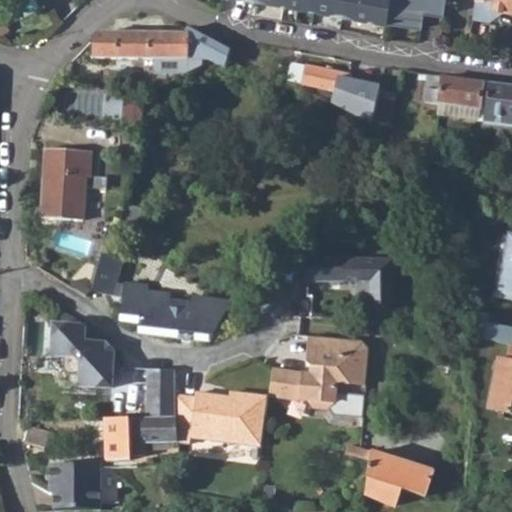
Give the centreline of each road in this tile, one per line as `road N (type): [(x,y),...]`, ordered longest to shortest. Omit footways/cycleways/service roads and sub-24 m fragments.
road 1 (residential): [(37,77),(12,146),(5,450),(29,511)]
road 2 (residential): [(176,0),(206,19),(511,65)]
